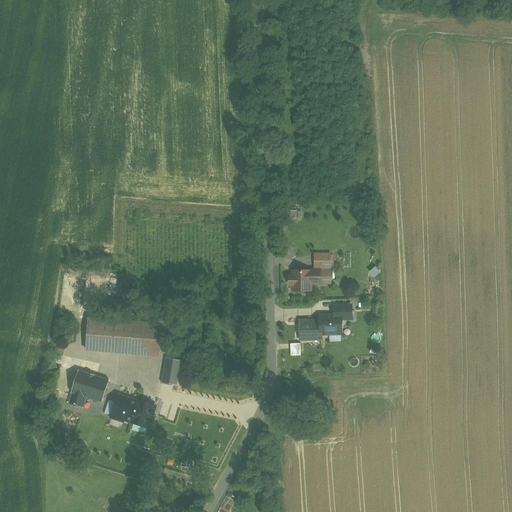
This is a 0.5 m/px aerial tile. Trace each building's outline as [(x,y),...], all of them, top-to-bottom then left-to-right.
[(320,271),(294,271),(294,290),(310,290),(310,279),(320,279),(320,271)] [(330,271),(320,271),(320,279),(330,279),(330,271)] [(355,320),(355,311),(341,311),(341,320),(355,320)] [(147,327),(91,322),(91,330),(89,348),(145,352),(146,346),(146,345),(147,334),(147,327)] [(297,343),(293,343),(294,367),(310,366),(310,354),(323,353),(322,347),(310,347),(310,343),(297,343)] [(174,362),(163,360),(159,382),(170,384),(174,362)] [(109,380),(79,370),(72,393),(73,393),(71,400),(60,397),(51,433),(75,440),(87,397),(102,402),(102,401),(119,406),(127,408),(134,387),(109,379),(109,380)] [(119,406),(102,401),(102,402),(93,428),(118,436),(127,408),(119,406)]
